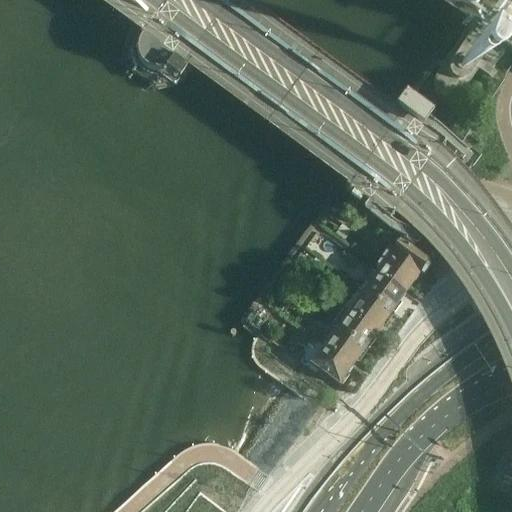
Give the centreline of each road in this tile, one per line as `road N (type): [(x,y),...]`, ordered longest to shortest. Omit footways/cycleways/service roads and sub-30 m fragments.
road 1 (secondary): [(511,307),(418,187),(165,0)]
road 2 (secondary): [(511,322),(421,387),(326,511)]
road 3 (secondary): [(363,511),(424,433),(511,380)]
